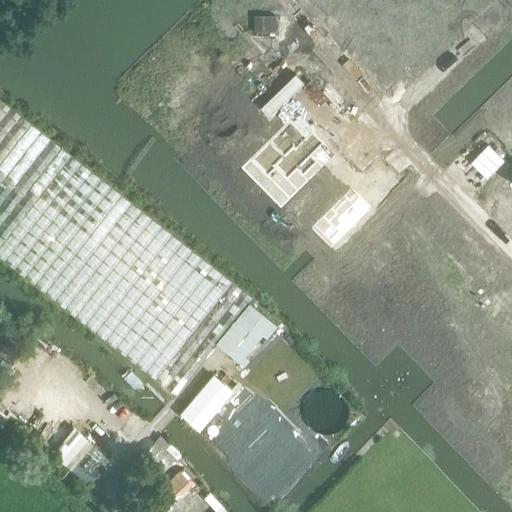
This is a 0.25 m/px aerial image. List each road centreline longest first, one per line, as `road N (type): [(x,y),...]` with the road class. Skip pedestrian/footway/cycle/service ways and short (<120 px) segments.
road 1 (track): [(117,511),(99,492),(213,359)]
road 2 (residential): [(511,260),(381,122)]
